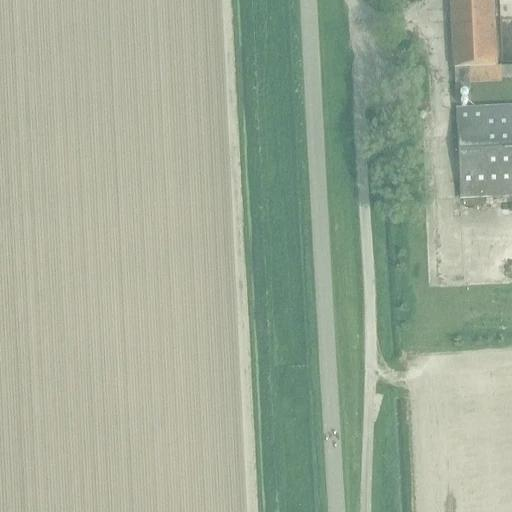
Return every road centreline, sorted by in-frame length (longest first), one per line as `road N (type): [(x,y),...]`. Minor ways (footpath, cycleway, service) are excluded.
road 1 (unclassified): [(306,0),(335,511)]
road 2 (residential): [(361,511),(370,330),(351,0)]
